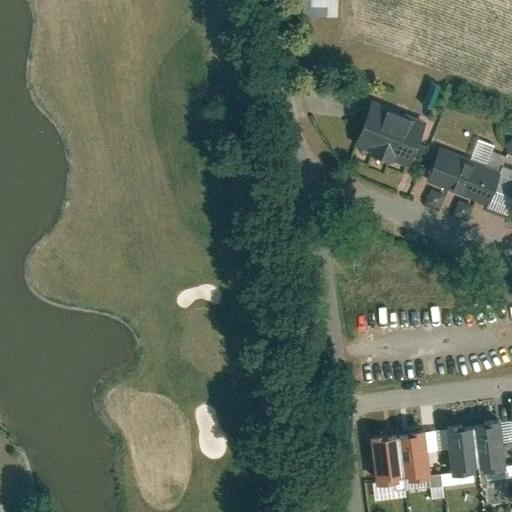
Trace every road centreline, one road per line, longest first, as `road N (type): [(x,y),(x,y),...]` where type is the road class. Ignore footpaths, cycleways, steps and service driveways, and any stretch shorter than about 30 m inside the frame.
road 1 (residential): [(311,181),(337,407)]
road 2 (residential): [(311,181),(511,260)]
road 3 (residential): [(284,0),(298,147),(311,181)]
road 4 (residential): [(337,407),(511,385)]
